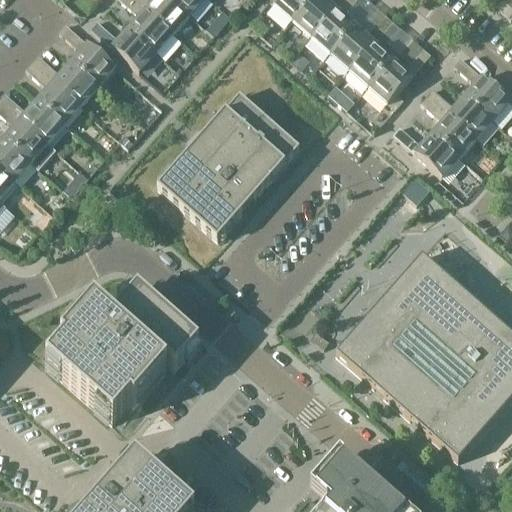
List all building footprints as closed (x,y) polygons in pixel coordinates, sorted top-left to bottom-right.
[(157,58),(173,40),(128,0),(120,0),(118,3),(139,22),(129,33),(157,58)] [(190,21),(167,0),(158,0),(152,8),(143,0),(128,0),(173,40),(190,21)] [(167,0),(190,21),(207,3),(203,0),(167,0)] [(280,0),(273,9),(292,26),(315,0),(280,0)] [(311,44),(350,0),(337,0),(329,9),(318,0),(315,0),(292,26),(311,44)] [(350,0),(311,44),(329,60),(355,32),(344,22),(362,1),(360,0),(350,0)] [(483,0),(484,0),(497,12),(503,6),(495,0),(483,0)] [(511,24),(511,21),(511,14),(503,6),(497,12),(511,24)] [(329,60),(349,77),(392,28),(386,23),(368,43),(355,32),(329,60)] [(139,78),(157,58),(129,33),(118,45),(97,26),(91,34),(111,52),(111,53),(139,78)] [(392,28),(349,77),(367,93),(392,65),(381,55),(399,34),(392,28)] [(81,56),(70,68),(98,93),(116,73),(67,30),(60,38),(81,56)] [(392,65),(367,93),(387,111),(412,82),(411,82),(430,61),(423,55),(404,76),(392,65)] [(39,62),(33,68),(81,112),(98,93),(70,68),(59,80),(39,62)] [(475,91),(465,103),(493,127),(510,108),(483,82),(482,83),(461,64),(454,72),(475,91)] [(33,68),(27,75),(48,94),(37,106),(64,131),(81,112),(33,68)] [(476,146),(493,127),(465,103),(454,114),(433,95),(427,103),(476,146)] [(0,106),(48,149),(64,131),(37,106),(26,118),(5,100),(0,105),(0,106)] [(156,194),(191,225),(216,247),(217,246),(219,243),(216,240),(228,227),(231,229),(298,153),(238,100),(236,103),(240,106),(227,119),(224,116),(191,154),(171,176),(174,179),(162,193),(159,190),(157,193),(156,194)] [(431,140),(459,165),(476,146),(427,103),(420,110),(441,128),(431,140)] [(55,156),(48,149),(0,106),(0,119),(14,132),(3,144),(31,169),(38,175),(55,156)] [(441,184),(442,183),(459,165),(431,140),(420,152),(400,133),(393,140),(414,159),(414,160),(441,184)] [(0,172),(15,186),(31,169),(3,144),(0,147),(0,172)] [(0,202),(15,186),(0,172),(0,202)] [(511,242),(511,233),(507,230),(500,239),(509,246),(511,242)] [(374,394),(374,393),(383,401),(383,402),(410,425),(420,433),(419,433),(457,467),(459,465),(458,464),(466,455),(467,456),(491,429),(490,428),(498,419),(499,420),(501,417),(501,416),(509,407),(509,408),(511,404),(511,341),(505,335),(504,336),(495,328),(496,327),(481,314),(480,315),(471,307),(472,306),(469,304),(468,304),(459,296),(460,296),(457,293),(456,294),(447,286),(448,285),(445,283),(444,284),(435,276),(436,275),(433,272),(432,273),(423,265),(424,264),(421,262),(398,288),(403,292),(395,301),(390,297),(366,324),(367,325),(359,334),(358,333),(335,360),(374,394)] [(62,350),(44,370),(111,429),(129,409),(132,412),(166,375),(162,372),(165,368),(174,376),(197,350),(136,295),(113,321),(114,323),(111,326),(92,310),(59,347),(62,350)] [(308,504),(300,511),(396,511),(338,460),(308,493),(318,502),(328,511),(327,511),(315,511),(312,509),(309,506),(310,505),(308,504)] [(189,511),(133,462),(88,511),(189,511)] [(318,502),(312,509),(315,511),(327,511),(328,511),(318,502)]
